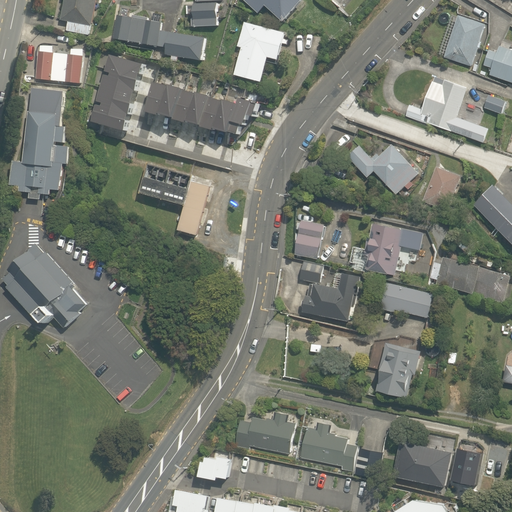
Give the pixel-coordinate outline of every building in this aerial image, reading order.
[(64,0),(62,21),(66,21),(64,32),(90,36),(95,0),(64,0)] [(196,0),(197,2),(188,2),(188,17),(192,17),(192,27),(218,27),(218,2),(224,2),(224,0),(196,0)] [(239,0),(257,15),(264,7),(283,24),(302,0),(239,0)] [(160,14),(118,9),(114,42),(164,48),(163,56),(201,60),(204,38),(158,32),(160,14)] [(485,26),(453,15),(440,56),(472,66),(485,26)] [(284,34),(243,22),(236,45),(242,46),(233,77),(260,85),(268,58),(276,61),(284,34)] [(484,66),(489,68),(487,75),(511,83),(511,50),(497,46),(494,55),(489,53),(484,66)] [(40,47),(36,79),(85,84),(88,51),(40,47)] [(140,98),(176,108),(174,114),(186,117),(188,112),(198,114),(207,82),(178,74),(176,80),(156,74),(152,88),(144,85),(140,98)] [(420,109),(409,106),(405,117),(484,145),(489,129),(457,118),(467,89),(431,76),(420,109)] [(30,112),(25,163),(15,162),(13,185),(22,186),(21,192),(31,193),(31,199),(42,200),(42,194),(52,195),(53,190),(62,191),(65,165),(69,165),(71,147),(57,146),(57,143),(66,143),(68,127),(58,126),(61,99),(64,99),(64,92),(62,92),(62,90),(34,88),(33,96),(30,96),(29,101),(33,102),(32,113),(30,112)] [(490,97),(484,110),(501,117),(507,104),(490,97)] [(393,145),(373,163),(358,146),(347,155),(367,178),(374,172),(395,196),(419,175),(393,145)] [(199,236),(212,187),(194,182),(195,176),(151,164),(142,194),(187,206),(180,231),(199,236)] [(461,176),(435,167),(423,200),(450,209),(461,176)] [(511,204),(494,185),(473,205),(511,246),(511,204)] [(301,222),(290,220),(284,244),(295,246),(293,252),(316,258),(324,226),(301,220),(301,222)] [(373,225),(368,249),(352,246),(348,270),(364,272),(394,278),(400,248),(419,251),(423,234),(403,231),(373,225)] [(29,250),(30,251),(9,270),(12,273),(4,279),(10,285),(8,287),(37,319),(40,315),(47,322),(55,315),(66,328),(82,314),(80,312),(88,304),(75,289),(77,287),(75,285),(76,284),(48,252),(46,253),(37,244),(29,250)] [(509,276),(443,258),(436,286),(502,304),(509,276)] [(360,277),(341,272),(337,288),(320,284),(325,264),(304,259),(299,279),(309,282),(302,312),(349,323),(360,277)] [(376,308),(396,312),(395,319),(407,322),(409,315),(427,319),(432,293),(382,282),(376,308)] [(373,391),(406,398),(411,375),(415,376),(421,352),(383,344),(373,391)] [(289,415),(273,413),(272,420),(252,416),(250,425),(239,423),(236,444),(291,454),(296,424),(288,423),(289,415)] [(331,427),(315,424),(314,431),(305,430),(300,429),(298,442),(303,443),(300,458),(356,469),(360,447),(347,444),(348,438),(330,435),(331,427)] [(458,439),(455,451),(400,440),(392,476),(457,490),(462,465),(478,468),(483,444),(458,439)] [(207,462),(204,461),(201,476),(219,480),(220,477),(230,479),(234,459),(221,456),(220,459),(208,457),(207,462)] [(211,511),(212,510),(209,509),(211,495),(179,489),(176,505),(181,505),(179,511),(211,511)] [(316,511),(307,509),(306,511),(303,511),(302,511),(302,508),(288,505),(287,507),(276,505),(276,506),(259,502),(258,504),(241,500),(241,501),(222,497),(219,511),(316,511)] [(396,511),(451,511),(446,504),(417,499),(396,511)]
